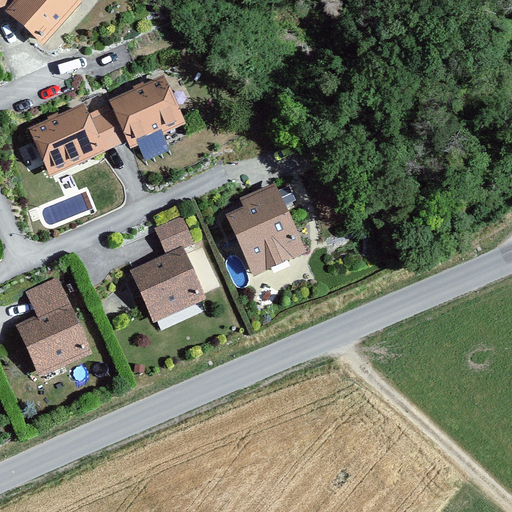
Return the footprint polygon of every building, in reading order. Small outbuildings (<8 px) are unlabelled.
[(14,0),(0,0),(0,18),(19,10),(14,0)] [(91,9),(80,0),(33,0),(18,18),(56,51),(91,9)] [(174,80),(118,105),(121,112),(137,147),(139,153),(196,128),(174,80)] [(94,111),(38,136),(59,184),(115,159),(114,157),(99,122),(94,111)] [(121,112),(99,122),(114,157),(137,147),(121,112)] [(236,222),(263,282),(315,259),(284,189),(248,205),(253,215),(236,222)] [(196,218),(162,233),(174,260),(138,276),(161,328),(215,304),(212,297),(228,289),(196,218)] [(26,331),(49,383),(101,360),(66,281),(33,296),(45,323),(26,331)]
